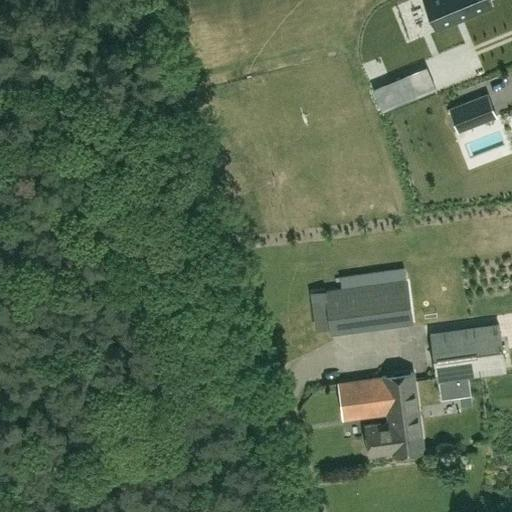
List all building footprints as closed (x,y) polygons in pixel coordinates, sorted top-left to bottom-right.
[(487,7),(484,0),(429,0),(441,26),(487,7)] [(281,117),(299,108),(286,86),(269,95),(281,117)] [(465,101),(469,113),(473,124),(496,116),(491,104),(487,93),(465,101)] [(300,156),(468,133),(465,112),(297,134),(300,156)] [(271,154),(293,152),(292,138),(271,139),(271,154)] [(277,157),(281,170),(300,165),(296,151),(277,157)] [(284,194),(285,207),(302,205),(301,192),(284,194)] [(309,220),(288,222),(291,250),(312,247),(309,220)] [(416,320),(475,313),(473,291),(483,290),(480,261),(410,268),(416,320)] [(405,277),(313,291),(314,300),(311,300),(315,328),(330,326),(331,330),(411,319),(411,318),(406,281),(405,277)] [(499,323),(431,332),(437,378),(505,369),(499,323)] [(382,376),(338,381),(343,418),(387,412),(388,421),(365,424),(369,454),(392,450),(392,451),(424,447),(414,371),(382,375),(382,376)]
